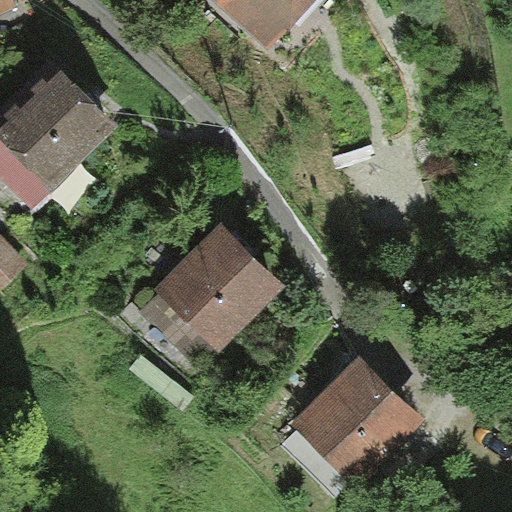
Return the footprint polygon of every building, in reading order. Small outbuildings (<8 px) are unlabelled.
[(213,0),(264,47),(308,0),(213,0)] [(112,119),(51,65),(0,121),(0,182),(31,210),(112,119)] [(397,175),(354,186),(364,227),(407,216),(397,175)] [(279,288),(218,230),(154,296),(215,355),(279,288)] [(420,421),(355,362),(290,433),(356,492),(420,421)]
